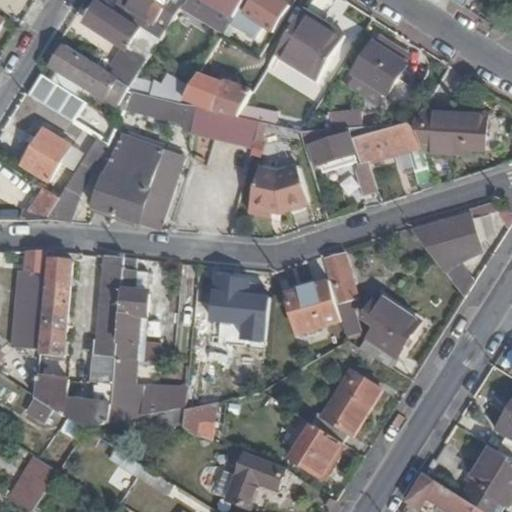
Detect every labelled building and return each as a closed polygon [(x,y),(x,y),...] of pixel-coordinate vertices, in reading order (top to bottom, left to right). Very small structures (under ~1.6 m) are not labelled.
[(134,0),(130,6),(120,0),(112,13),(139,30),(160,43),(175,19),(186,0),(134,0)] [(186,0),(175,19),(216,45),(229,24),(245,0),(186,0)] [(245,0),(229,24),(256,41),(260,35),(258,34),(277,3),(272,0),(245,0)] [(83,25),(121,50),(105,76),(129,91),(136,81),(160,43),(139,30),(136,34),(94,7),(83,25)] [(304,11),(301,16),(328,33),(331,29),(304,11)] [(328,33),(301,16),(275,57),(318,84),(345,38),(331,29),(328,33)] [(384,98),(404,66),(371,46),(351,78),(384,98)] [(49,86),(41,81),(28,100),(95,141),(100,144),(112,124),(68,97),(74,87),(79,86),(117,110),(129,93),(129,91),(105,76),(64,49),(50,70),(57,74),(49,86)] [(154,85),(136,81),(129,91),(129,93),(139,96),(151,99),(154,85)] [(186,93),(166,81),(153,100),(178,106),(186,93)] [(243,108),(252,94),(242,88),(224,83),(213,115),(235,121),(243,108)] [(139,96),(129,93),(122,110),(135,113),(139,96)] [(139,96),(135,113),(189,128),(187,136),(249,151),(256,126),(235,121),(213,115),(178,106),(153,100),(151,99),(139,96)] [(276,118),(243,108),(235,121),(256,126),(273,131),(276,118)] [(363,115),(329,118),(330,135),(350,133),(379,131),(378,121),(364,122),(363,115)] [(426,126),(414,127),(422,152),(465,155),(466,151),(486,152),(489,124),(426,117),(426,126)] [(379,131),(350,133),(356,158),(359,169),(369,166),(369,168),(392,160),(390,154),(411,148),(412,154),(416,169),(426,167),(422,152),(414,127),(413,128),(379,131)] [(330,135),(300,137),(311,171),(356,158),(350,133),(330,135)] [(48,184),(69,151),(42,134),(22,168),(48,184)] [(103,180),(102,181),(91,211),(156,235),(181,161),(118,138),(103,180)] [(70,180),(64,189),(56,201),(43,222),(42,224),(44,224),(67,226),(74,206),(92,165),(97,164),(106,148),(100,144),(95,141),(84,159),(70,180)] [(412,154),(411,148),(390,154),(392,160),(412,154)] [(84,159),(79,156),(65,177),(70,180),(84,159)] [(359,169),(366,197),(376,194),(369,168),(369,166),(359,169)] [(0,182),(24,191),(29,178),(0,167),(0,182)] [(244,219),(267,225),(268,218),(286,220),(312,211),(298,173),(279,179),(256,174),(244,219)] [(64,189),(59,186),(51,198),(56,201),(64,189)] [(43,193),(27,216),(43,222),(56,201),(51,198),(43,193)] [(472,218),(415,233),(468,299),(477,285),(461,267),(465,261),(483,252),(472,218)] [(17,345),(43,347),(51,261),(52,253),(29,253),(28,269),(22,269),(17,345)] [(333,282),(344,322),(348,337),(364,332),(357,307),(361,306),(346,256),(327,261),(333,282)] [(68,384),(48,382),(40,382),(39,399),(55,409),(88,430),(111,426),(117,362),(127,260),(108,258),(99,382),(103,382),(101,405),(67,401),(68,384)] [(143,316),(149,317),(152,295),(147,294),(136,294),(138,273),(139,261),(127,260),(117,362),(135,363),(138,363),(143,316)] [(43,356),(50,356),(67,358),(73,263),(51,261),(43,347),(43,356)] [(149,273),(138,273),(136,294),(147,294),(149,273)] [(201,277),(197,322),(248,326),(249,310),(262,311),(263,300),(250,298),(252,283),(201,277)] [(302,334),(344,322),(333,282),(290,294),(302,334)] [(250,298),(263,300),(264,284),(252,283),(250,298)] [(376,359),(392,369),(421,322),(382,298),(371,315),(384,324),(366,353),(376,359)] [(260,338),(262,311),(249,310),(248,326),(247,337),(260,338)] [(138,363),(145,364),(149,317),(143,316),(138,363)] [(260,338),(247,337),(237,336),(236,348),(259,350),(260,338)] [(370,368),(376,359),(366,353),(350,342),(339,349),(370,368)] [(43,356),(40,382),(48,382),(50,356),(43,356)] [(117,362),(111,426),(158,416),(171,414),(188,410),(190,391),(144,388),(142,404),(132,404),(135,363),(117,362)] [(315,427),(345,446),(352,434),(356,437),(381,394),(353,375),(326,418),(322,415),(315,427)] [(47,421),(55,409),(39,399),(31,411),(47,421)] [(215,444),(218,404),(188,410),(187,427),(186,434),(215,444)] [(502,433),(511,439),(511,409),(498,431),(502,433)] [(174,429),(187,427),(188,410),(171,414),(174,429)] [(162,431),(174,429),(171,414),(158,416),(162,431)] [(345,446),(315,427),(294,460),(326,480),(347,447),(345,446)] [(100,454),(107,442),(88,430),(81,441),(100,454)] [(511,439),(502,433),(492,449),(511,461),(511,439)] [(107,442),(100,454),(108,459),(116,448),(107,442)] [(511,461),(492,449),(461,498),(482,511),(507,511),(511,505),(511,461)] [(284,469),(247,456),(226,504),(245,511),(254,511),(256,510),(264,493),(273,496),(279,498),(290,473),(284,469)] [(48,464),(21,507),(29,511),(36,511),(62,472),(48,464)] [(482,511),(461,498),(426,477),(411,502),(422,509),(429,499),(448,511),(482,511)] [(260,511),(265,511),(273,496),(264,493),(256,510),(260,511)]
